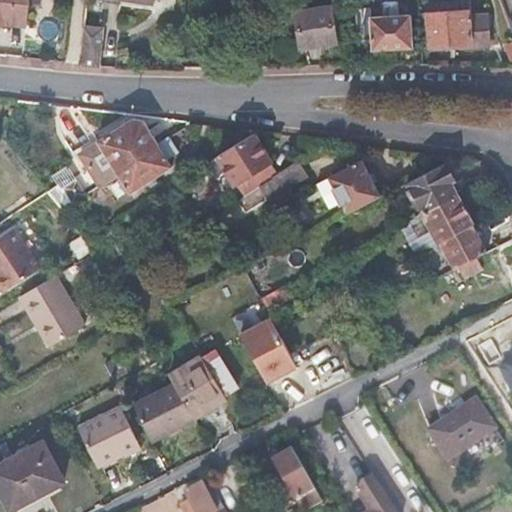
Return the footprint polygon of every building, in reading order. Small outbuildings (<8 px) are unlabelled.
[(0,0),(0,19),(26,23),(29,0),(0,0)] [(337,40),(332,5),(297,11),(303,46),(337,40)] [(356,7),(359,48),(415,45),(414,14),(373,15),(373,6),(356,7)] [(421,11),(424,44),(473,41),(474,54),(492,53),(489,11),(470,12),(469,7),(421,11)] [(86,23),(82,62),(100,64),(105,26),(86,23)] [(96,140),(113,167),(158,142),(157,140),(147,124),(132,118),(96,140)] [(253,130),(217,153),(236,181),(272,160),(253,130)] [(158,142),(113,167),(127,189),(170,163),(166,155),(177,149),(168,133),(157,140),(158,142)] [(358,153),(325,172),(324,174),(312,181),(317,190),(314,192),(320,200),(322,199),(328,206),(339,199),(345,209),(376,191),(378,189),(363,157),(361,155),(360,153),(358,153)] [(244,193),(238,197),(246,210),(267,197),(266,194),(278,186),(280,188),(307,171),(300,157),(279,171),(244,193)] [(408,179),(424,210),(459,192),(453,181),(457,178),(447,159),(408,179)] [(272,160),(236,181),(244,193),(279,171),(272,160)] [(424,210),(405,220),(421,249),(442,238),(474,221),(459,192),(424,210)] [(442,238),(457,266),(489,250),(474,221),(442,238)] [(0,287),(35,265),(9,226),(0,231),(0,287)] [(65,263),(30,285),(60,333),(94,312),(65,263)] [(271,319),(238,335),(264,387),(297,371),(271,319)] [(204,357),(170,373),(175,381),(194,414),(226,396),(204,357)] [(511,358),(498,365),(511,393),(511,358)] [(134,401),(153,440),(196,418),(194,414),(175,381),(134,401)] [(477,397),(429,429),(449,458),(497,426),(477,397)] [(141,443),(121,404),(80,425),(101,465),(141,443)] [(65,482),(45,439),(0,462),(0,484),(13,508),(65,482)] [(321,499),(294,446),(274,458),(295,497),(303,493),(309,506),(321,499)] [(398,511),(374,474),(357,485),(371,510),(368,511),(398,511)] [(188,489),(198,511),(217,511),(219,511),(205,482),(188,489)]
